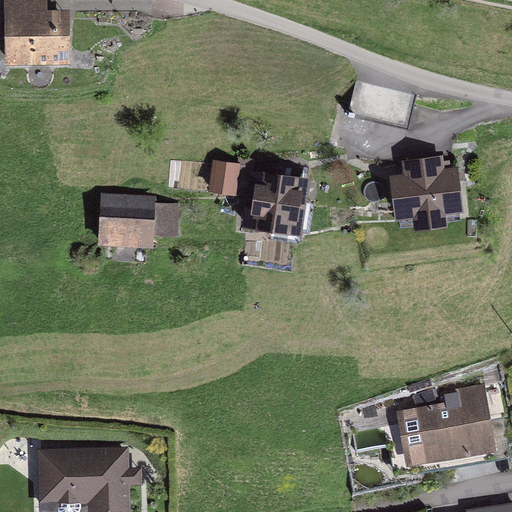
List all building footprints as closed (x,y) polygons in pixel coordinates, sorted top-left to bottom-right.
[(9,0),(10,62),(65,61),(65,19),(55,19),(55,12),(41,12),(40,0),(9,0)] [(408,128),(416,96),(356,81),(348,113),(408,128)] [(238,157),(237,166),(233,191),(233,194),(250,197),(253,173),(255,159),(238,157)] [(459,207),(454,170),(440,172),(439,160),(406,164),(408,176),(394,177),(399,215),(416,213),(417,225),(444,221),(442,209),(459,207)] [(237,166),(215,163),(211,188),(233,191),(237,166)] [(302,180),(253,173),(250,197),(246,224),(294,231),(302,180)] [(178,201),(104,197),(101,241),(150,244),(150,231),(176,232),(178,201)] [(425,408),(399,413),(403,432),(386,435),(391,459),(394,459),(397,473),(412,470),(413,475),(456,467),(454,457),(494,450),(483,385),(453,390),(454,392),(445,394),(447,405),(435,407),(434,404),(425,406),(425,408)] [(125,511),(124,450),(42,452),(43,511),(125,511)] [(511,511),(511,503),(453,511),(511,511)]
